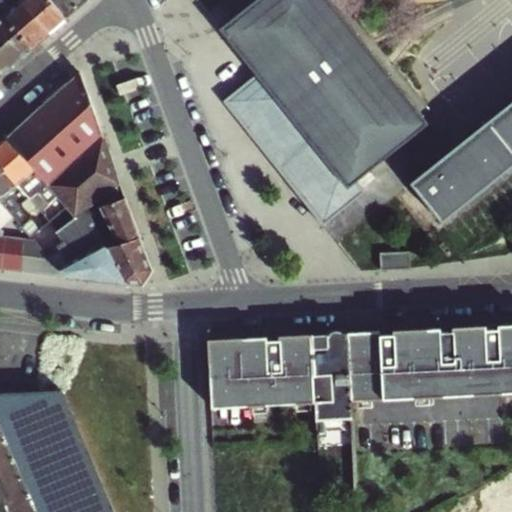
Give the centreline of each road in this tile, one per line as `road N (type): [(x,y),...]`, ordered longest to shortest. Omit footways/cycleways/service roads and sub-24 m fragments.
road 1 (residential): [(130,0),(247,303)]
road 2 (residential): [(511,287),(247,303)]
road 3 (residential): [(194,511),(184,306)]
road 4 (residential): [(184,306),(0,293)]
road 5 (residential): [(0,99),(115,0)]
